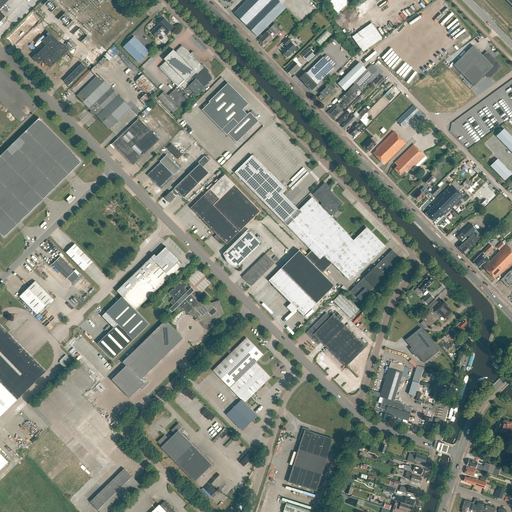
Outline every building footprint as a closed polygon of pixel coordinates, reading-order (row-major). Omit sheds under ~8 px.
[(50,0),(45,0),(42,4),(51,12),(57,6),(50,0)] [(286,8),(277,0),(247,0),(234,13),(257,36),(286,8)] [(333,0),(329,4),(334,9),(332,11),(336,16),(349,4),(348,3),(345,0),(333,0)] [(301,21),(303,20),(294,11),(293,13),(301,21)] [(166,35),(172,29),(169,26),(170,25),(164,18),(157,25),(158,26),(152,32),(157,37),(162,31),(166,35)] [(281,29),(275,23),(270,28),(275,34),(281,29)] [(383,38),(372,23),(352,37),(363,52),(383,38)] [(458,25),(447,33),(451,38),(462,30),(458,25)] [(268,42),(269,43),(273,38),(269,34),(271,32),(269,29),(262,36),(258,40),(264,46),(268,42)] [(321,46),(331,35),(326,30),(315,40),(321,46)] [(67,51),(68,50),(63,45),(62,46),(50,34),(42,42),(46,46),(37,55),(36,54),(33,58),(39,64),(42,60),(46,64),(46,63),(50,68),(67,51)] [(139,63),(150,52),(134,36),(123,47),(139,63)] [(283,42),(287,46),(282,51),(288,57),(297,49),(291,43),(292,42),(291,41),(292,39),(290,36),(283,42)] [(213,80),(213,77),(210,74),(210,72),(203,65),(201,65),(194,58),(189,53),(182,46),(175,52),(173,49),(163,59),(166,62),(159,68),(177,87),(168,96),(164,92),(163,92),(158,98),(173,113),(179,108),(194,93),(197,96),(209,84),(209,83),(210,83),(213,80)] [(490,77),(501,67),(488,54),(484,57),(473,46),(453,66),(474,86),(487,74),(490,77)] [(313,52),(309,47),(301,54),(305,59),(313,52)] [(386,64),(395,55),(394,53),(392,54),(390,52),(382,59),(386,64)] [(306,73),(306,72),(299,78),(312,91),(318,85),(317,84),(334,68),(334,67),(336,65),(326,55),(324,57),(323,57),(306,73)] [(295,63),(294,61),(294,62),(289,66),(290,66),(286,70),(291,75),(300,67),(301,65),(297,61),(295,63)] [(345,91),(366,70),(359,62),(338,84),(345,91)] [(82,64),(82,63),(63,81),(64,81),(68,85),(68,86),(86,68),(82,64)] [(373,66),(354,84),(359,89),(377,70),(373,66)] [(90,108),(92,110),(91,111),(91,112),(94,114),(95,113),(97,115),(97,116),(110,129),(131,108),(99,75),(77,95),(90,108)] [(158,90),(144,75),(136,83),(150,97),(158,90)] [(378,86),(385,79),(382,75),(375,82),(378,86)] [(237,142),(259,121),(255,117),(257,115),(253,111),(251,113),(250,112),(248,115),(243,110),(249,104),(228,83),(209,101),(210,102),(202,110),(227,135),(228,134),(237,142)] [(322,101),(331,92),(326,87),(320,93),(321,94),(318,97),(322,101)] [(390,102),(394,97),(391,94),(393,92),(391,89),(388,91),(384,96),(390,102)] [(343,109),(356,96),(350,90),(337,102),(338,103),(343,109)] [(336,105),(327,113),(331,117),(332,117),(335,120),(343,112),(342,110),(343,109),(338,103),(336,105)] [(413,106),(397,121),(404,129),(408,125),(406,123),(415,114),(422,120),(425,117),(419,111),(418,111),(413,106)] [(367,113),(370,110),(366,107),(358,115),(361,118),(361,117),(366,113),(366,114),(367,113)] [(339,123),(340,124),(344,120),(344,121),(348,118),(347,116),(349,114),(346,111),(336,120),(337,121),(337,122),(338,123),(339,123)] [(362,118),(360,120),(357,123),(354,126),(355,127),(349,132),(353,136),(355,134),(356,135),(357,135),(360,132),(360,131),(359,130),(360,129),(361,131),(365,126),(367,124),(367,121),(368,120),(365,117),(367,116),(366,115),(367,114),(367,113),(366,114),(366,113),(361,117),(362,118)] [(350,125),(357,118),(353,115),(342,126),(342,127),(344,129),(345,129),(350,124),(350,125)] [(53,189),(81,161),(39,118),(11,146),(53,189)] [(147,118),(142,122),(151,131),(155,126),(147,118)] [(134,165),(159,140),(139,119),(112,144),(115,147),(116,146),(134,165)] [(452,120),(448,133),(461,138),(461,137),(457,135),(458,133),(460,128),(464,129),(462,132),(466,134),(467,130),(457,126),(459,123),(452,120)] [(496,136),(511,153),(511,137),(504,129),(496,136)] [(384,165),(406,144),(394,131),(376,148),(377,149),(373,153),(384,165)] [(375,142),(377,140),(373,136),(371,139),(371,138),(363,145),(369,151),(376,144),(375,142)] [(182,154),(172,144),(167,148),(178,159),(182,154)] [(411,170),(425,157),(413,145),(395,163),(397,165),(397,166),(394,169),(400,176),(405,171),(406,173),(410,170),(411,170)] [(0,233),(4,237),(53,189),(11,146),(0,156),(0,233)] [(160,162),(147,175),(151,179),(156,184),(159,188),(173,175),(173,176),(180,169),(166,155),(160,161),(160,162)] [(312,198),(299,211),(282,194),(286,189),(252,155),(234,172),(286,224),(312,250),(306,256),(300,250),(269,280),(273,285),(272,286),(290,304),(291,303),(304,316),(334,285),(322,273),(332,263),(349,280),(384,246),(367,228),(352,242),(344,235),(346,233),(330,216),(332,213),(334,214),(338,209),(336,207),(338,205),(339,206),(342,203),(330,190),(329,191),(327,189),(329,187),(325,183),(314,194),(323,203),(320,206),(312,198)] [(200,164),(174,188),(175,188),(171,192),(164,198),(170,203),(176,197),(179,193),(184,198),(209,173),(203,167),(209,161),(204,156),(198,162),(200,164)] [(490,166),(504,181),(511,174),(498,159),(490,166)] [(296,185),(307,172),(302,167),(296,174),(300,178),(299,179),(296,177),(292,182),(296,185)] [(427,185),(434,178),(431,174),(423,181),(427,185)] [(260,211),(225,175),(191,208),(227,244),(260,211)] [(443,215),(444,215),(454,205),(457,208),(461,203),(459,201),(463,197),(466,193),(461,189),(458,192),(451,185),(432,203),(434,205),(425,214),(433,222),(439,217),(440,218),(443,215)] [(423,187),(413,197),(418,202),(421,199),(422,200),(423,199),(427,195),(426,194),(429,192),(428,192),(428,193),(426,191),(427,191),(425,189),(423,187)] [(465,254),(480,240),(472,232),(475,229),(470,224),(457,236),(462,242),(463,241),(464,242),(458,247),(465,254)] [(263,243),(249,229),(223,254),(227,261),(230,264),(238,268),(263,243)] [(502,242),(496,247),(500,251),(505,245),(502,242)] [(75,244),(66,252),(84,271),(92,262),(75,244)] [(486,254),(493,248),(490,245),(473,262),(473,263),(474,264),(475,264),(478,268),(483,263),(484,263),(488,259),(485,256),(487,255),(486,254)] [(506,270),(511,264),(511,250),(506,245),(484,267),(494,278),(499,274),(500,275),(503,272),(505,270),(506,270)] [(156,256),(154,254),(116,291),(122,296),(106,312),(102,316),(113,328),(98,343),(113,359),(133,339),(149,324),(136,310),(180,267),(179,265),(181,264),(179,261),(179,260),(166,247),(156,256)] [(360,300),(402,259),(392,249),(351,290),(360,300)] [(251,286),(274,263),(265,254),(242,277),(251,286)] [(60,257),(52,264),(67,278),(72,284),(79,276),(74,271),(60,257)] [(511,268),(510,271),(503,277),(501,280),(508,288),(510,286),(511,284),(511,275),(511,276),(511,275),(511,268)] [(427,287),(433,281),(432,280),(433,279),(431,278),(430,278),(428,276),(422,282),(423,282),(418,287),(422,292),(427,287)] [(216,320),(224,313),(220,300),(210,303),(206,304),(201,299),(198,302),(190,294),(192,292),(189,289),(187,291),(184,288),(187,285),(182,279),(168,293),(174,298),(170,302),(173,305),(171,307),(173,310),(176,308),(179,312),(183,308),(188,313),(191,316),(192,315),(196,319),(206,330),(216,320)] [(37,314),(53,299),(35,281),(19,296),(37,314)] [(343,292),(333,301),(350,318),(359,309),(343,292)] [(427,305),(433,300),(431,298),(431,297),(427,293),(422,299),(427,305)] [(445,318),(451,312),(448,308),(447,309),(445,307),(447,305),(441,300),(438,303),(434,300),(428,306),(430,309),(439,318),(442,315),(445,318)] [(439,318),(430,309),(421,318),(423,321),(428,326),(429,327),(439,318)] [(366,347),(334,314),(331,317),(326,313),(306,333),(318,345),(321,342),(346,367),(366,347)] [(144,376),(183,338),(165,320),(122,362),(126,365),(111,379),(129,398),(140,387),(142,389),(149,382),(144,376)] [(463,327),(467,323),(464,320),(461,323),(460,322),(453,330),(452,329),(449,332),(453,336),(456,333),(455,332),(456,331),(459,334),(465,329),(463,327)] [(17,400),(46,371),(0,324),(0,416),(17,400)] [(423,330),(420,328),(405,340),(423,363),(439,351),(423,330)] [(230,354),(213,370),(241,399),(226,414),(242,430),(257,416),(245,403),(251,396),(254,394),(270,377),(256,362),(263,355),(246,338),(232,352),(230,354)] [(65,355),(58,361),(64,367),(70,361),(65,355)] [(415,396),(422,366),(408,362),(408,364),(414,366),(407,395),(415,396)] [(408,421),(410,413),(407,412),(408,410),(405,408),(405,405),(400,404),(400,403),(394,401),(403,372),(389,368),(380,397),(383,398),(380,408),(386,410),(385,413),(408,421)] [(468,378),(464,377),(459,393),(463,394),(468,378)] [(453,424),(459,402),(456,402),(450,423),(453,424)] [(511,421),(511,422),(511,423),(505,421),(501,433),(507,435),(507,434),(511,436),(511,421)] [(194,481),(212,464),(178,430),(182,427),(178,423),(171,430),(175,433),(172,437),(170,435),(167,437),(165,435),(158,441),(162,446),(161,447),(194,481)] [(316,491),(333,439),(304,430),(302,438),(303,439),(302,441),(301,440),(288,482),(316,491)] [(0,453),(0,469),(8,462),(0,453)] [(425,463),(426,458),(415,454),(415,455),(409,453),(407,461),(414,463),(415,460),(418,461),(418,462),(419,462),(420,462),(425,463)] [(492,474),(495,466),(485,463),(484,466),(477,464),(477,462),(469,460),(467,466),(492,474)] [(421,475),(423,469),(415,467),(414,468),(411,467),(405,465),(403,469),(410,472),(410,471),(421,475)] [(477,471),(477,470),(466,467),(464,473),(474,476),(476,471),(477,471)] [(124,468),(90,502),(99,511),(111,511),(136,488),(138,490),(141,487),(139,485),(140,484),(124,468)] [(143,473),(144,474),(138,480),(143,484),(153,473),(149,469),(146,472),(145,471),(143,473)] [(412,473),(407,471),(405,478),(408,479),(408,478),(411,479),(410,481),(418,483),(418,482),(420,483),(421,478),(411,475),(412,473)] [(486,482),(469,477),(469,478),(465,477),(465,478),(464,478),(464,479),(464,480),(464,481),(469,482),(469,483),(474,485),(474,484),(484,487),(486,482)] [(496,497),(501,499),(505,489),(499,487),(496,497)] [(342,503),(345,495),(340,493),(337,501),(342,503)] [(381,506),(346,495),(344,503),(355,507),(356,504),(362,506),(363,503),(365,504),(364,507),(371,509),(372,505),(380,508),(381,506)] [(409,504),(413,505),(415,501),(409,500),(409,499),(405,498),(405,499),(396,497),(395,501),(403,503),(409,505),(409,504)] [(174,511),(164,501),(160,506),(159,505),(151,511),(174,511)] [(486,505),(485,509),(483,508),(484,505),(474,501),(473,504),(465,501),(461,511),(494,511),(496,509),(486,505)] [(407,511),(411,511),(413,507),(401,503),(398,510),(403,511),(405,511),(406,511),(407,511)]
